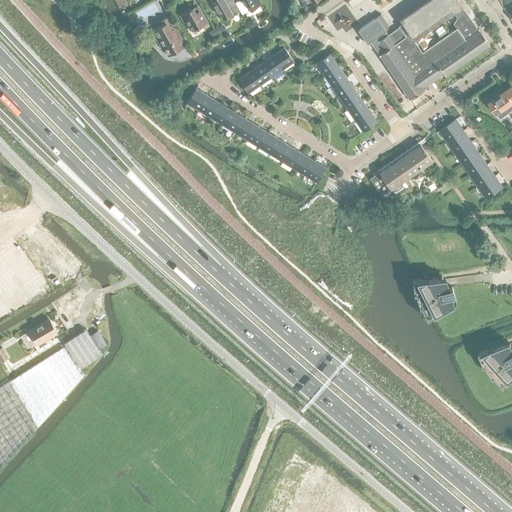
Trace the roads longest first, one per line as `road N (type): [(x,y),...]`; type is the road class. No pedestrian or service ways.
road 1 (trunk): [(494,511),(216,271)]
road 2 (trunk): [(201,285),(462,511)]
road 3 (trunk): [(216,271),(0,28)]
road 4 (trunk): [(216,271),(0,55)]
road 5 (trunk): [(0,84),(201,285)]
road 6 (trunk): [(0,114),(201,285)]
road 7 (unclassified): [(0,198),(115,310),(166,376)]
road 8 (unclassified): [(0,509),(166,376)]
road 9 (residential): [(400,131),(346,52),(302,25),(335,0)]
road 10 (residential): [(349,168),(213,81)]
